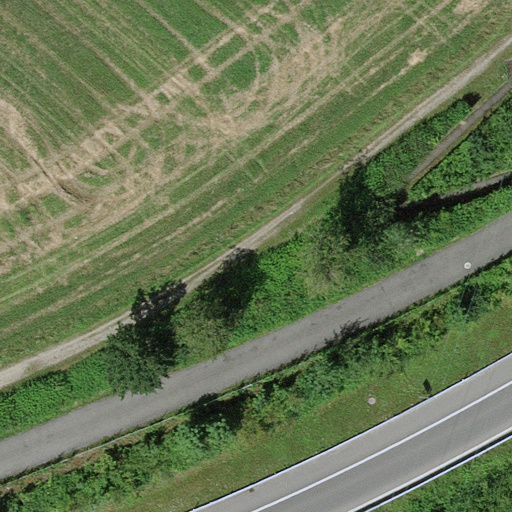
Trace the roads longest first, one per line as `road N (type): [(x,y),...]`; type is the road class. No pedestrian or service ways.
road 1 (track): [(0,460),(290,343),(511,232)]
road 2 (motorway): [(511,406),(303,511)]
